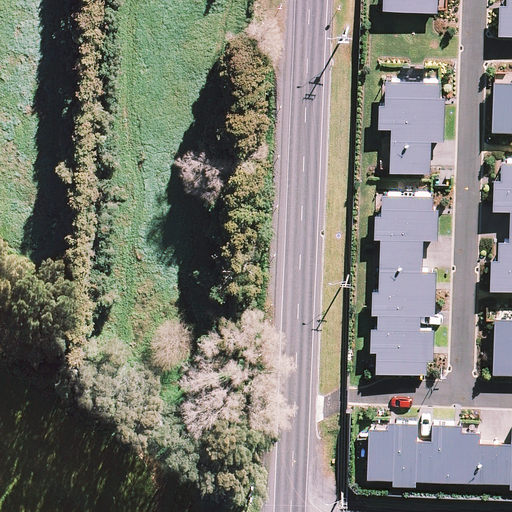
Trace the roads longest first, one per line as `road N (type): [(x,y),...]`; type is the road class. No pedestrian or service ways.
road 1 (tertiary): [(309,0),(289,511)]
road 2 (residential): [(460,395),(472,47)]
